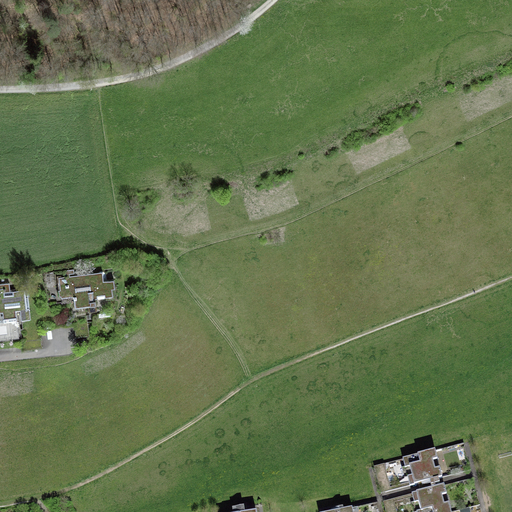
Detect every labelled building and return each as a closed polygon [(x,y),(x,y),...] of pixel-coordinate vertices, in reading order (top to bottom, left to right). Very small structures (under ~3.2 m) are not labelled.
[(66,277),(58,277),(60,299),(74,297),(75,307),(42,310),(44,327),(74,323),(76,337),(90,336),(87,311),(97,310),(96,300),(112,298),(111,289),(115,289),(114,281),(104,282),(103,272),(71,276),(70,273),(75,273),(74,268),(65,269),(66,277)] [(31,319),(27,290),(10,292),(9,284),(0,284),(0,312),(3,312),(4,319),(17,317),(16,311),(21,310),(22,320),(31,319)] [(442,478),(435,450),(403,459),(405,468),(409,467),(412,476),(407,477),(410,486),(433,480),(434,483),(434,485),(440,483),(439,482),(438,479),(442,478)] [(388,479),(382,481),(385,489),(390,488),(388,479)] [(450,511),(444,485),(412,494),(414,503),(419,502),(421,511),(417,511),(416,511),(450,511)] [(394,502),(388,503),(390,511),(396,510),(394,502)]
